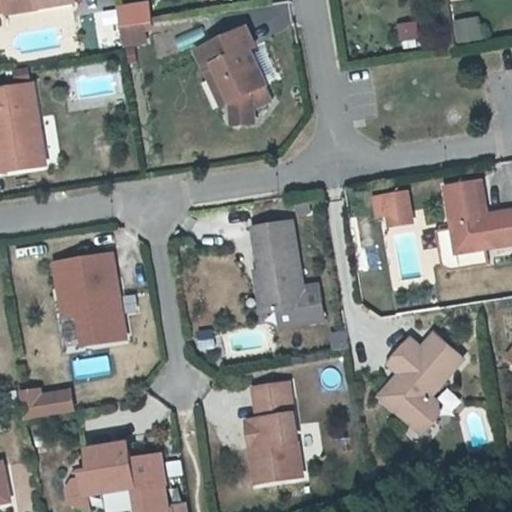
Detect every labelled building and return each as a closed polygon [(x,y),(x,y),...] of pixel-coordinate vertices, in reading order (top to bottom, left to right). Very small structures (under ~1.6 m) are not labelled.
[(8,15),(78,4),(77,0),(5,0),(7,13),(8,15)] [(479,19),(455,22),(458,41),(482,37),(479,19)] [(399,44),(418,43),(416,21),(397,23),(399,44)] [(144,26),(121,29),(124,47),(147,45),(144,26)] [(199,52),(207,70),(216,66),(233,101),(235,125),(256,123),(255,108),(274,99),(251,50),(252,49),(244,31),(199,52)] [(224,106),(233,101),(216,66),(207,70),(224,106)] [(0,164),(1,173),(48,166),(45,148),(35,149),(32,132),(42,131),(35,86),(0,92),(0,164)] [(45,148),(42,131),(32,132),(35,149),(45,148)] [(458,252),(511,242),(511,210),(488,215),(482,181),(447,187),(458,252)] [(389,215),(411,211),(408,193),(386,196),(389,215)] [(411,211),(389,215),(391,225),(413,221),(411,211)] [(294,220),(253,226),(260,269),(263,290),(258,291),(261,312),(307,305),(294,220)] [(79,297),(81,312),(86,346),(129,339),(121,289),(117,289),(114,276),(118,275),(115,255),(111,256),(58,264),(63,300),(79,297)] [(260,269),(255,269),(258,291),(263,290),(260,269)] [(66,315),(81,312),(79,297),(63,300),(66,315)] [(389,362),(401,373),(405,376),(398,383),(395,380),(382,395),(425,432),(440,416),(438,401),(431,395),(463,357),(434,333),(422,348),(410,339),(389,362)] [(401,373),(395,380),(398,383),(405,376),(401,373)] [(257,388),(262,419),(266,445),(254,447),(259,483),(305,476),(291,383),(257,388)] [(17,393),(21,420),(74,413),(71,386),(17,393)] [(250,421),(254,447),(266,445),(262,419),(250,421)] [(91,495),(136,488),(140,511),(170,511),(165,484),(167,483),(162,455),(133,460),(130,447),(112,450),(112,447),(89,451),(87,463),(89,477),(72,479),(74,494),(93,508),(91,495)] [(0,502),(13,500),(5,462),(0,463),(0,502)] [(191,511),(189,497),(173,500),(175,511),(181,511),(191,511)]
